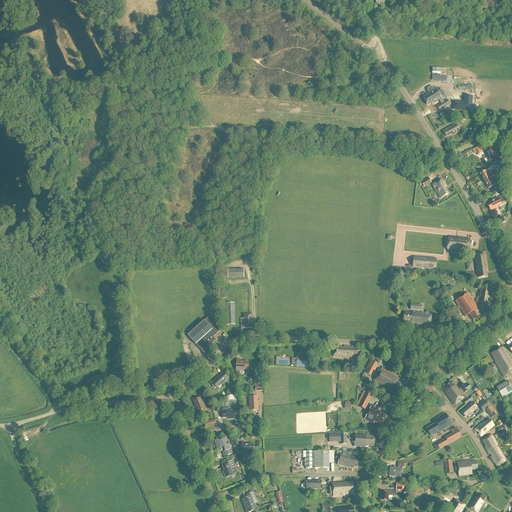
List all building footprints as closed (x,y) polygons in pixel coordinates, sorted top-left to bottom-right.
[(106,72),(97,77),(101,85),(110,80),(106,72)] [(442,99),(436,88),(426,94),(427,96),(423,98),(427,105),(431,103),(432,105),(442,99)] [(453,106),(452,110),(471,112),(472,97),(464,96),(463,102),(456,102),(456,106),(453,106)] [(461,113),(456,116),(460,122),(465,120),(461,113)] [(452,135),(455,133),(460,131),(456,124),(443,131),(446,137),(452,134),(452,135)] [(495,170),(497,173),(496,174),(498,176),(505,172),(501,163),(504,161),(503,159),(502,159),(499,152),(500,151),(497,145),(493,147),(486,150),(495,170)] [(475,150),(478,156),(483,153),(480,147),(475,150)] [(497,173),(495,170),(488,174),(486,172),(480,175),(489,189),(493,187),(494,189),(503,184),(498,176),(496,174),(497,173)] [(431,183),(428,178),(421,182),(424,187),(431,183)] [(441,179),(432,185),(440,199),(448,194),(444,188),(446,187),(441,179)] [(506,201),(503,196),(498,199),(498,198),(494,200),(494,201),(488,205),(489,208),(489,209),(490,210),(491,210),(491,211),(502,205),(501,203),(506,201)] [(470,239),(450,237),(447,239),(446,248),(448,251),(468,253),(470,239)] [(98,257),(104,265),(112,260),(106,251),(98,257)] [(476,270),(477,279),(487,277),(486,271),(487,271),(485,254),(474,256),(475,263),(476,263),(477,270),(476,270)] [(435,269),(436,260),(414,258),(414,268),(435,269)] [(227,270),(227,279),(244,278),(244,270),(227,270)] [(490,289),(479,287),(478,293),(477,302),(474,303),(468,293),(455,302),(465,317),(469,314),(473,320),(481,315),(477,308),(478,307),(479,305),(490,306),(491,295),(489,294),(490,290),(490,289)] [(235,324),(234,303),(226,304),(228,325),(235,324)] [(431,314),(426,314),(426,313),(409,312),(409,313),(404,313),(403,322),(410,322),(410,326),(414,326),(414,325),(416,325),(416,327),(430,328),(431,314)] [(252,328),(252,313),(244,313),(244,319),(241,319),(241,329),(252,328)] [(187,335),(195,344),(209,332),(213,337),(220,331),(216,327),(219,324),(211,314),(187,335)] [(209,332),(195,344),(203,352),(216,340),(213,337),(209,332)] [(341,346),(334,346),(332,357),(343,357),(344,357),(346,358),(346,357),(353,358),(357,358),(357,349),(353,349),(353,347),(344,346),(344,348),(341,348),(341,346)] [(504,377),(511,372),(511,361),(503,347),(491,354),(495,360),(494,360),(496,363),(497,364),(496,365),(504,377)] [(292,359),(291,365),(296,365),(296,366),(307,366),(307,358),(297,358),(296,359),(292,359)] [(240,360),(236,360),(236,371),(240,371),(240,370),(248,370),(248,362),(240,362),(240,360)] [(371,360),(369,363),(362,377),(365,379),(367,375),(370,376),(373,371),(377,364),(371,360)] [(397,377),(381,369),(374,382),(392,392),(394,388),(400,391),(404,383),(399,380),(399,379),(397,378),(397,377)] [(228,378),(223,373),(212,383),(213,384),(212,384),(212,386),(214,388),(216,388),(216,387),(217,388),(228,378)] [(468,384),(464,387),(463,384),(459,388),(460,390),(459,391),(458,389),(456,386),(455,387),(451,381),(442,387),(446,392),(445,392),(447,395),(447,396),(454,405),(464,398),(462,395),(465,392),(467,395),(469,393),(467,391),(471,388),(468,384)] [(503,398),(511,392),(511,390),(507,382),(497,388),(503,398)] [(362,387),(363,388),(363,390),(368,392),(371,386),(366,384),(365,384),(363,384),(362,387)] [(363,399),(359,407),(366,410),(373,396),(364,391),(361,398),(363,399)] [(258,411),(257,397),(249,397),(250,411),(258,411)] [(470,397),(463,402),(465,405),(473,400),(470,397)] [(198,414),(207,411),(205,405),(204,406),(201,399),(200,400),(199,398),(193,401),(198,414)] [(484,400),(477,406),(482,412),(489,406),(484,400)] [(470,414),(477,408),(472,402),(467,406),(468,407),(461,413),(465,417),(470,413),(470,414)] [(383,405),(381,404),(377,410),(371,407),(364,419),(374,424),(374,422),(381,426),(384,420),(385,420),(386,418),(385,418),(386,417),(382,415),(383,414),(379,413),(381,410),(383,405)] [(491,406),(485,411),(489,416),(495,410),(491,406)] [(238,415),(238,408),(233,409),(233,411),(222,411),(222,419),(228,418),(228,419),(235,419),(235,415),(238,415)] [(452,425),(445,414),(433,420),(435,424),(426,429),(429,434),(431,436),(439,431),(440,432),(452,425)] [(480,437),(494,426),(489,419),(484,423),(482,424),(481,424),(474,429),(480,437)] [(204,423),(205,428),(216,424),(215,420),(204,423)] [(497,428),(499,434),(506,431),(504,426),(497,428)] [(439,449),(461,437),(458,431),(445,438),(445,439),(436,444),(439,449)] [(340,434),(329,434),(329,443),(340,442),(340,434)] [(370,435),(355,434),(354,447),(362,447),(362,446),(374,447),(375,436),(370,436),(370,435)] [(487,451),(497,445),(492,435),(482,441),(486,447),(484,447),(487,451)] [(232,454),(230,449),(226,439),(219,441),(218,440),(214,441),(218,453),(222,451),(221,448),(223,447),(224,452),(222,452),(224,457),(232,454)] [(241,454),(253,453),(253,444),(245,444),(245,443),(241,443),(241,454)] [(497,445),(487,451),(489,455),(490,454),(492,456),(490,457),(494,463),(497,467),(506,462),(497,445)] [(329,451),(325,451),(306,451),(306,469),(312,469),(329,469),(329,464),(334,464),(334,455),(334,451),(329,451)] [(359,457),(340,453),(337,465),(354,469),(354,467),(363,469),(365,460),(359,459),(359,457)] [(225,478),(230,476),(231,477),(232,477),(233,477),(234,476),(234,475),(237,473),(232,460),(225,463),(226,465),(223,467),(225,472),(223,472),(225,478)] [(446,474),(453,473),(451,460),(444,461),(446,474)] [(470,462),(470,461),(457,462),(458,476),(472,475),(471,471),(478,470),(477,461),(470,462)] [(390,467),(389,476),(393,477),(394,477),(399,477),(399,478),(400,468),(390,467)] [(306,489),(321,489),(320,481),(305,481),(306,489)] [(353,494),(353,482),(332,483),(333,497),(344,496),(344,495),(347,495),(353,494)] [(451,486),(448,491),(457,495),(459,490),(451,486)] [(241,499),(244,507),(253,503),(257,502),(253,491),(249,493),(246,494),(247,497),(241,499)] [(388,496),(391,496),(396,496),(396,491),(387,491),(387,493),(381,492),(381,501),(388,501),(388,496)] [(483,502),(485,498),(479,494),(477,498),(476,497),(475,499),(474,499),(468,508),(474,511),(477,511),(484,502),(483,502)] [(461,511),(466,505),(462,503),(460,506),(457,505),(459,502),(455,499),(450,509),(451,509),(449,511),(461,511)] [(256,510),(253,503),(244,507),(245,511),(250,511),(253,511),(252,511),(259,511),(258,509),(256,510)]
